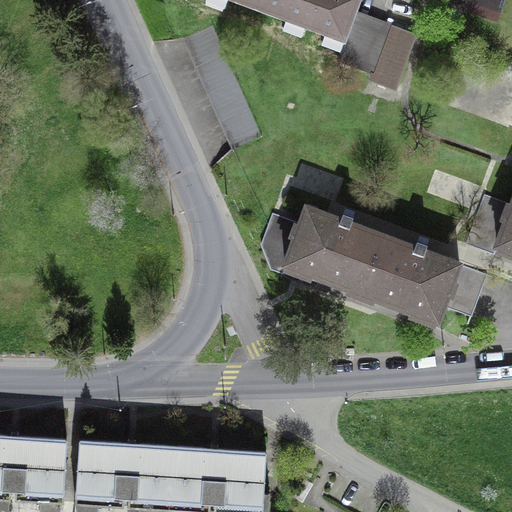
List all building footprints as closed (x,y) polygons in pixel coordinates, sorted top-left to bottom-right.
[(228,0),(345,43),(360,0),(228,0)] [(214,32),(183,45),(230,153),(261,140),(214,32)] [(511,195),(482,185),(462,243),(511,261),(511,195)] [(306,216),(285,275),(442,330),(463,272),(306,216)] [(0,499),(61,503),(65,441),(0,436),(0,499)] [(76,507),(157,511),(260,511),(264,452),(79,442),(76,507)]
